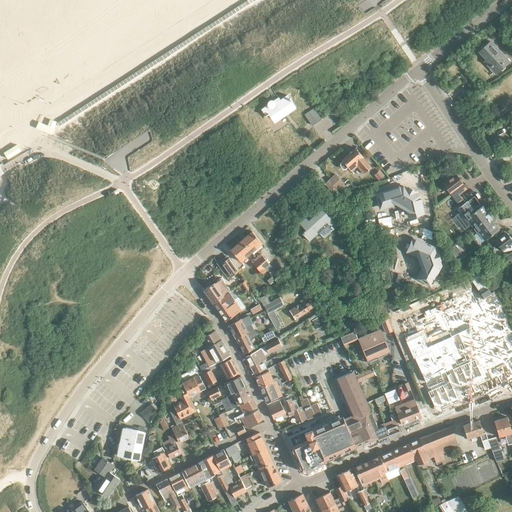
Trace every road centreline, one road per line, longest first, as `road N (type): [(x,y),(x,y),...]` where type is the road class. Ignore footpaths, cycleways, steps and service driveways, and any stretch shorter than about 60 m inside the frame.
road 1 (residential): [(417,67),(184,274)]
road 2 (residential): [(184,274),(55,426),(31,468),(34,511)]
road 3 (residential): [(300,484),(511,401)]
road 4 (residential): [(270,423),(136,490),(113,511)]
road 5 (residential): [(270,423),(184,274)]
road 6 (residential): [(417,67),(511,199)]
